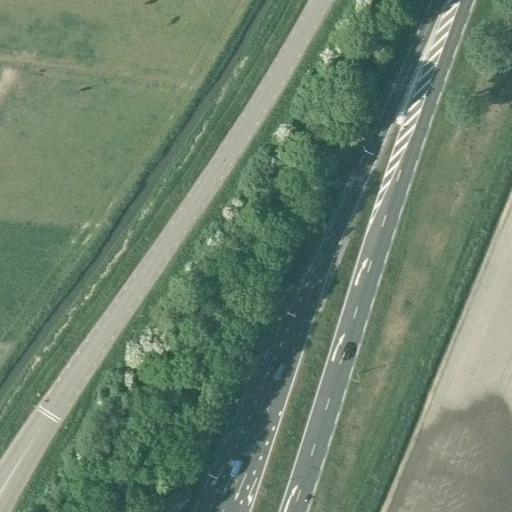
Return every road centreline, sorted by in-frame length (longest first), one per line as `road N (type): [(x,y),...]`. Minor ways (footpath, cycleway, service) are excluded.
road 1 (tertiary): [(0,498),(47,413),(261,112),(327,0)]
road 2 (primary): [(448,6),(352,189),(217,511)]
road 3 (primary): [(294,511),(448,6)]
